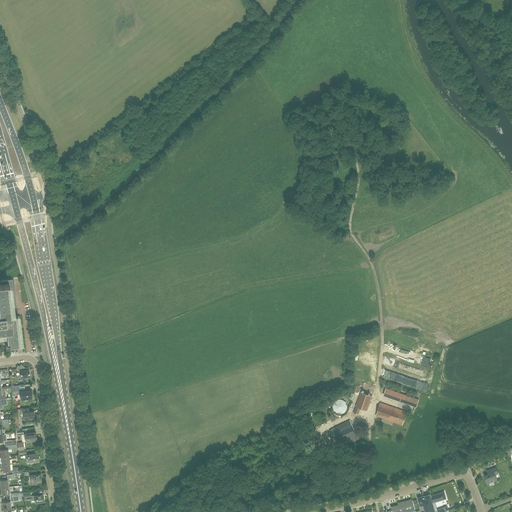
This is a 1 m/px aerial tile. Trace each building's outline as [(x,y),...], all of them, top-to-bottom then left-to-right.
[(0,334),(1,335),(2,341),(6,340),(7,340),(8,343),(8,345),(6,345),(6,348),(8,348),(9,347),(10,347),(20,346),(17,316),(12,316),(11,314),(12,314),(17,313),(13,279),(2,281),(2,284),(0,284),(0,334)] [(16,367),(20,371),(21,377),(25,377),(25,378),(29,378),(28,368),(25,368),(22,364),(20,366),(18,365),(16,367)] [(415,387),(428,391),(430,386),(416,382),(415,387)] [(19,385),(10,386),(11,392),(12,391),(13,396),(15,396),(15,395),(20,394),(21,400),(27,399),(27,398),(32,397),(31,391),(20,392),(20,391),(19,385)] [(372,396),(371,396),(361,392),(354,413),(358,414),(360,409),(367,411),(372,396)] [(399,393),(397,399),(404,401),(406,396),(403,394),(399,393)] [(349,407),(349,405),(349,404),(348,402),(347,401),(346,400),(345,399),(344,398),(342,397),(341,397),(340,397),(338,398),(336,399),(335,400),(334,401),(333,402),(333,404),(333,406),(333,407),(334,408),(335,410),(336,411),(337,412),(338,413),(340,413),(341,413),(343,413),(344,412),(345,412),(346,411),(347,409),(348,408),(349,407)] [(381,403),(380,406),(376,417),(402,425),(407,412),(381,403)] [(28,418),(34,418),(33,412),(29,412),(29,409),(22,409),(23,413),(24,413),(25,420),(28,419),(28,418)] [(342,444),(357,436),(350,420),(334,427),(342,444)] [(25,433),(25,440),(26,441),(37,440),(36,432),(25,433)] [(5,446),(6,449),(1,450),(1,457),(9,456),(8,449),(12,449),(12,448),(17,448),(16,444),(5,446)] [(26,463),(39,461),(38,453),(25,455),(26,463)] [(9,456),(1,457),(2,464),(10,464),(9,456)] [(495,475),(498,473),(496,467),(489,470),(490,474),(484,476),(488,485),(489,485),(489,484),(497,480),(495,475)] [(37,484),(37,481),(38,482),(41,482),(41,480),(40,474),(30,475),(31,477),(30,477),(30,479),(31,479),(32,485),(37,484)] [(0,480),(1,488),(8,487),(7,480),(0,480)] [(23,492),(18,493),(11,493),(10,489),(12,489),(12,486),(10,487),(8,487),(1,488),(2,495),(5,495),(10,494),(10,498),(23,496),(23,492)] [(43,494),(32,496),(31,496),(30,492),(26,493),(27,500),(28,500),(30,500),(31,499),(35,499),(36,503),(42,503),(42,502),(44,501),(43,494)] [(420,506),(423,505),(425,511),(437,511),(438,511),(435,511),(432,502),(434,501),(435,502),(443,500),(441,493),(431,496),(431,494),(428,495),(424,496),(421,497),(418,498),(420,506)] [(409,511),(414,511),(411,500),(398,504),(398,506),(391,508),(391,510),(391,511),(389,511),(404,511),(409,511)] [(3,509),(14,508),(11,508),(10,501),(3,502),(3,509)]
